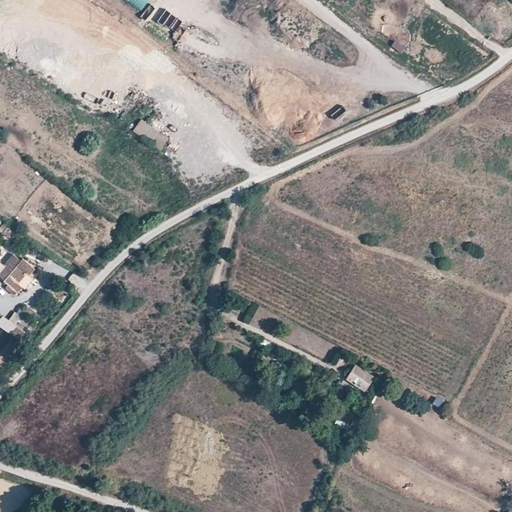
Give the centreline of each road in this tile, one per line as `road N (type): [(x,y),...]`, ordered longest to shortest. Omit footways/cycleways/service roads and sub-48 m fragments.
road 1 (unclassified): [(0,391),(102,272),(185,211),(511,59)]
road 2 (track): [(0,454),(150,511)]
